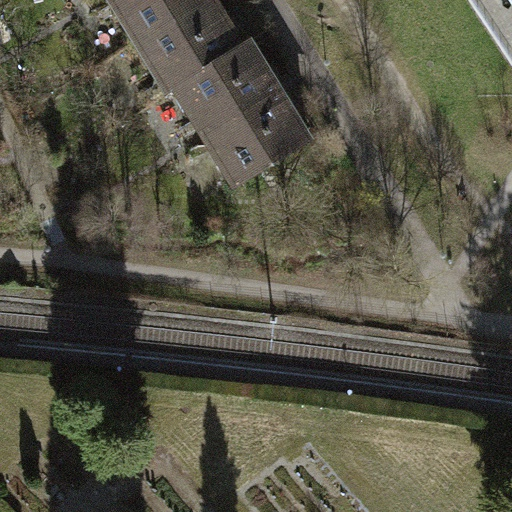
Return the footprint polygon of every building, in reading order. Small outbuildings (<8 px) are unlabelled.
[(111,0),(138,43),(207,0),(111,0)] [(213,0),(207,0),(138,43),(168,90),(175,86),(242,45),(213,0)] [(511,0),(469,0),(511,63),(511,0)] [(205,135),(279,89),(249,41),(242,45),(175,86),(205,135)] [(279,89),(205,135),(236,185),(310,140),(279,89)]
